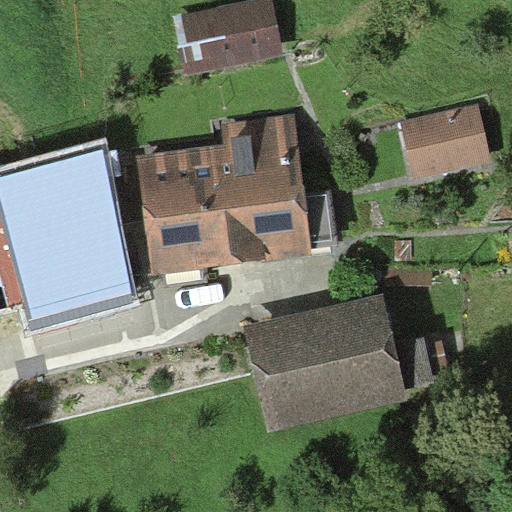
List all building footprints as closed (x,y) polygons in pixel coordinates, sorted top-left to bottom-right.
[(271,1),(174,24),(187,80),(284,57),(271,1)] [(472,104),(399,121),(414,182),(487,165),(472,104)] [(221,148),(142,157),(155,278),(310,262),(294,117),(218,125),(221,148)] [(29,330),(139,297),(104,142),(0,171),(0,311),(22,305),(29,330)] [(406,398),(380,299),(239,336),(265,435),(406,398)]
